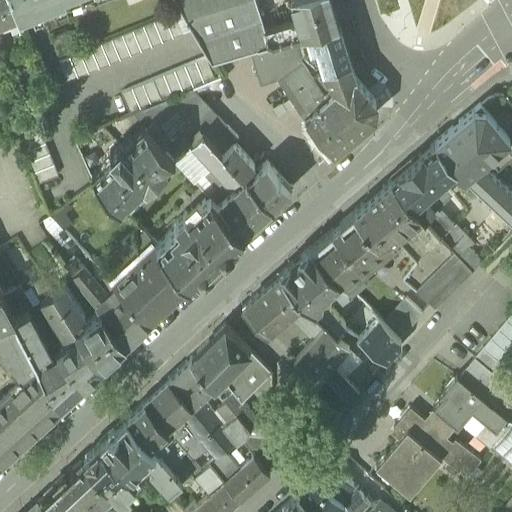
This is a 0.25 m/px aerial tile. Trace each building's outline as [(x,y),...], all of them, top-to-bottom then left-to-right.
[(0,0),(0,17),(10,13),(20,8),(16,0),(0,0)] [(22,13),(34,8),(31,0),(16,0),(20,8),(22,13)] [(194,29),(212,60),(251,49),(270,44),(265,28),(266,28),(257,0),(176,0),(183,10),(194,29)] [(265,28),(270,44),(301,34),(308,32),(339,23),(332,0),(293,0),(301,24),(296,26),(294,19),(266,28),(265,28)] [(22,13),(20,8),(10,13),(15,24),(24,20),(22,13)] [(183,10),(176,13),(185,33),(194,29),(183,10)] [(0,17),(0,30),(15,24),(10,13),(0,17)] [(185,33),(176,13),(166,17),(174,37),(185,33)] [(174,37),(166,17),(155,21),(164,42),(174,37)] [(164,42),(155,21),(145,26),(153,46),(164,42)] [(318,46),(325,68),(351,60),(339,23),(308,32),(312,47),(318,46)] [(153,46),(145,26),(134,30),(142,50),(153,46)] [(142,50),(134,30),(123,35),(132,55),(142,50)] [(301,34),(305,49),(312,47),(308,32),(301,34)] [(279,76),(298,105),(321,90),(314,78),(299,54),(306,52),(305,49),(301,34),(270,44),(251,49),(261,81),(279,76)] [(132,55),(123,35),(113,39),(121,59),(132,55)] [(121,59),(113,39),(102,43),(111,64),(121,59)] [(111,64),(102,43),(92,48),(100,68),(111,64)] [(100,68),(92,48),(81,52),(90,72),(100,68)] [(90,72),(81,52),(71,57),(79,77),(90,72)] [(79,77),(71,57),(60,61),(69,81),(79,77)] [(196,61),(204,81),(215,77),(206,57),(196,61)] [(325,68),(326,70),(337,88),(305,115),(335,150),(376,115),(377,101),(356,75),(351,60),(325,68)] [(185,65),(194,86),(204,81),(196,61),(185,65)] [(175,70),(183,90),(194,86),(185,65),(175,70)] [(164,74),(173,94),(183,90),(175,70),(164,74)] [(326,70),(314,78),(321,90),(298,105),(305,115),(337,88),(326,70)] [(154,78),(162,99),(173,94),(164,74),(154,78)] [(143,83),(152,103),(162,99),(154,78),(143,83)] [(133,87),(141,108),(152,103),(143,83),(133,87)] [(122,92),(130,112),(141,108),(133,87),(122,92)] [(194,88),(172,96),(191,118),(212,140),(229,125),(194,88)] [(145,108),(171,136),(191,118),(172,96),(145,108)] [(467,176),(511,217),(511,190),(482,162),(511,139),(481,104),(436,142),(456,166),(465,177),(467,176)] [(211,194),(217,202),(245,176),(223,152),(212,140),(191,118),(171,136),(145,108),(134,112),(146,124),(176,157),(211,194)] [(99,180),(123,206),(176,157),(146,124),(124,144),(121,141),(111,150),(115,154),(93,174),(99,180)] [(212,140),(223,152),(234,142),(239,137),(229,125),(212,140)] [(41,131),(21,139),(39,182),(59,173),(41,131)] [(245,176),(248,179),(255,173),(252,169),(255,165),(255,164),(234,142),(223,152),(245,176)] [(421,155),(441,179),(456,166),(436,142),(421,155)] [(421,155),(393,179),(424,215),(441,236),(454,223),(468,210),(467,209),(441,179),(421,155)] [(255,173),(248,179),(272,206),(292,188),(268,161),(255,173)] [(245,176),(217,202),(245,231),(272,206),(248,179),(245,176)] [(402,230),(424,215),(393,179),(354,211),(379,239),(391,234),(393,236),(402,230)] [(180,223),(158,244),(192,280),(245,231),(217,202),(211,194),(189,214),(186,211),(181,216),(177,220),(180,223)] [(69,201),(51,214),(65,228),(75,222),(67,211),(73,206),(69,201)] [(313,247),(346,280),(368,262),(396,239),(393,236),(391,234),(379,239),(354,211),(335,228),(313,247)] [(63,245),(72,236),(65,228),(51,214),(41,221),(47,227),(63,245)] [(457,253),(459,255),(470,245),(472,243),(454,223),(441,236),(445,239),(457,253)] [(116,284),(123,292),(148,318),(182,286),(183,288),(184,287),(183,286),(189,280),(190,282),(192,280),(158,244),(157,242),(114,281),(116,284)] [(459,255),(474,271),(484,261),(470,245),(459,255)] [(313,246),(281,273),(306,298),(329,322),(337,330),(343,323),(345,321),(328,301),(322,301),(322,295),(328,295),(330,293),(330,286),(334,283),(335,287),(343,296),(353,287),(346,280),(313,247),(313,246)] [(417,291),(436,308),(474,271),(459,255),(457,253),(417,291)] [(102,310),(102,311),(113,301),(108,295),(109,294),(107,292),(94,277),(78,258),(69,265),(80,283),(102,310)] [(102,269),(94,277),(107,292),(116,284),(114,281),(102,269)] [(290,313),(306,298),(281,273),(243,306),(268,332),(290,313)] [(31,285),(41,299),(42,299),(54,291),(45,276),(31,285)] [(16,285),(28,307),(33,304),(24,289),(20,283),(16,285)] [(66,283),(54,291),(77,326),(85,320),(83,316),(85,314),(86,313),(85,312),(66,283)] [(116,284),(107,292),(109,294),(108,295),(113,301),(123,292),(116,284)] [(3,293),(15,314),(28,307),(16,285),(3,293)] [(41,299),(31,285),(24,289),(33,304),(41,299)] [(3,293),(2,290),(0,290),(0,319),(15,314),(3,293)] [(80,331),(77,326),(54,291),(42,299),(64,333),(65,334),(67,333),(69,332),(72,336),(80,331)] [(149,319),(148,318),(123,292),(113,301),(102,311),(126,341),(149,320),(149,319)] [(385,320),(402,337),(425,312),(407,296),(385,320)] [(290,313),(314,338),(329,322),(306,298),(290,313)] [(28,307),(15,314),(40,360),(40,361),(47,357),(44,351),(47,349),(49,347),(49,345),(28,307)] [(102,310),(85,320),(77,326),(80,331),(101,364),(126,341),(102,311),(102,310)] [(0,396),(40,361),(40,360),(15,314),(0,319),(0,396)] [(359,337),(388,360),(402,345),(402,337),(385,320),(381,316),(359,337)] [(511,324),(507,320),(499,329),(511,340),(511,324)] [(296,360),(317,382),(333,363),(349,344),(356,335),(343,323),(337,330),(329,322),(314,338),(296,360)] [(226,323),(191,357),(214,384),(224,375),(251,348),(226,323)] [(511,340),(499,329),(491,338),(510,354),(511,350),(511,340)] [(58,345),(61,348),(81,382),(101,364),(80,331),(72,336),(58,345)] [(491,338),(484,347),(502,363),(510,354),(491,338)] [(333,363),(345,377),(364,359),(349,344),(333,363)] [(484,347),(476,356),(494,372),(502,363),(484,347)] [(47,357),(40,361),(62,400),(81,382),(61,348),(47,357)] [(251,348),(224,375),(234,387),(243,399),(272,370),(251,348)] [(509,385),(494,372),(476,356),(460,376),(493,403),(501,394),(509,385)] [(191,357),(168,378),(191,405),(192,407),(203,397),(216,385),(214,384),(191,357)] [(0,455),(62,400),(40,361),(0,396),(0,455)] [(317,382),(344,409),(360,392),(345,377),(333,363),(317,382)] [(508,416),(493,403),(460,376),(458,374),(443,392),(445,393),(434,406),(435,407),(457,426),(458,426),(462,422),(473,409),(486,420),(497,429),(508,416)] [(221,392),(224,395),(234,387),(224,375),(214,384),(216,385),(221,392)] [(168,378),(145,399),(168,427),(191,405),(168,378)] [(243,399),(234,387),(224,395),(227,399),(237,411),(250,428),(261,421),(243,399)] [(511,419),(511,402),(501,394),(493,403),(508,416),(511,419)] [(228,449),(238,441),(224,422),(203,397),(192,407),(228,449)] [(145,399),(128,415),(151,442),(167,427),(168,427),(145,399)] [(218,406),(228,418),(229,419),(237,411),(227,399),(218,406)] [(225,451),(228,449),(192,407),(191,405),(168,427),(167,427),(172,433),(187,452),(194,459),(207,447),(216,458),(225,451)] [(408,428),(442,457),(442,456),(468,476),(482,458),(456,438),(453,442),(447,437),(426,418),(411,406),(396,425),(404,433),(408,428)] [(435,407),(426,418),(447,437),(457,426),(435,407)] [(473,409),(462,422),(475,433),(486,420),(473,409)] [(250,428),(237,411),(229,419),(228,418),(224,422),(238,441),(242,438),(248,434),(250,428)] [(183,481),(151,442),(128,415),(114,429),(100,441),(134,477),(146,465),(146,463),(143,460),(147,455),(154,458),(152,471),(170,491),(183,481)] [(497,429),(486,420),(475,433),(491,447),(511,421),(511,419),(508,416),(497,429)] [(250,428),(248,434),(274,437),(274,426),(261,421),(250,428)] [(511,421),(491,447),(511,463),(511,421)] [(404,433),(396,425),(391,431),(399,438),(404,433)] [(165,439),(172,433),(167,427),(151,442),(183,481),(184,482),(185,483),(195,475),(180,457),(165,439)] [(433,467),(442,457),(408,428),(404,433),(399,438),(377,465),(411,494),(423,480),(420,477),(430,464),(433,467)] [(165,439),(180,457),(187,452),(172,433),(165,439)] [(275,451),(274,437),(248,434),(242,438),(250,448),(275,451)] [(139,483),(134,477),(100,441),(84,456),(114,486),(124,497),(139,483)] [(219,473),(225,481),(239,468),(225,451),(216,458),(210,462),(219,473)] [(255,454),(239,468),(225,481),(241,499),(271,473),(255,454)] [(56,482),(85,511),(86,511),(91,508),(102,497),(114,486),(84,456),(56,482)] [(204,486),(205,485),(219,473),(210,462),(202,469),(195,475),(204,486)] [(319,476),(341,499),(356,486),(333,463),(319,476)] [(420,477),(423,480),(433,467),(430,464),(420,477)] [(225,481),(219,473),(205,485),(212,493),(225,481)] [(336,511),(346,503),(341,499),(319,476),(300,493),(318,511),(336,511)] [(226,511),(241,499),(225,481),(212,493),(199,505),(198,505),(204,511),(226,511)] [(82,511),(55,483),(39,499),(51,511),(82,511)] [(124,497),(114,486),(102,497),(109,498),(108,502),(116,511),(127,500),(124,497)] [(354,511),(364,511),(373,503),(356,486),(341,499),(346,503),(354,511)] [(318,511),(300,493),(297,495),(282,509),(284,511),(318,511)] [(51,511),(39,499),(24,511),(51,511)] [(138,511),(127,500),(116,511),(115,511),(138,511)] [(184,510),(185,511),(202,511),(197,506),(198,505),(199,505),(195,500),(184,510)] [(394,511),(382,502),(373,503),(364,511),(394,511)] [(346,503),(336,511),(353,511),(354,511),(346,503)]
